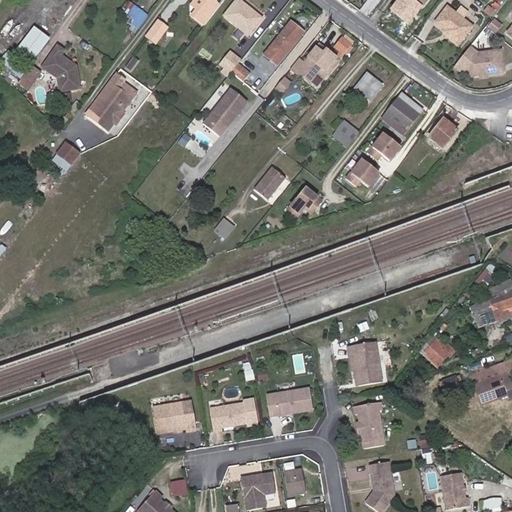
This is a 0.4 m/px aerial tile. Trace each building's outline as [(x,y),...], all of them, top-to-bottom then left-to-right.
[(193,0),(190,5),(195,9),(197,11),(199,13),(209,0),(193,0)] [(209,20),(221,4),(216,1),(214,3),(210,0),(209,0),(199,13),(209,20)] [(409,0),(421,9),(427,0),(409,0)] [(261,20),(237,1),(224,18),(247,38),(261,20)] [(137,32),(148,17),(130,5),(122,14),(127,19),(128,17),(134,22),(131,27),(132,28),(137,32)] [(457,45),(471,26),(446,7),(433,23),(443,31),(450,36),(448,38),(457,45)] [(197,11),(195,9),(190,16),(204,27),(209,20),(199,13),(197,11)] [(511,17),(501,30),(511,39),(511,17)] [(493,32),(499,25),(492,18),(485,26),(493,32)] [(165,31),(155,23),(143,38),(154,46),(165,31)] [(31,61),(48,38),(31,25),(14,49),(31,61)] [(278,66),(303,35),(291,25),(265,56),(278,66)] [(133,37),(137,32),(132,28),(128,33),(133,37)] [(346,52),(351,46),(342,39),(335,48),(340,52),(344,55),(346,52)] [(331,63),(334,59),(319,46),(305,65),(299,60),(287,75),(295,82),(297,79),(306,87),(313,79),(320,85),(335,66),(331,63)] [(476,52),(468,46),(453,66),(461,72),(463,70),(471,77),(503,72),(500,49),(476,52)] [(64,52),(58,47),(43,68),(57,78),(60,91),(81,88),(76,66),(74,64),(71,65),(67,62),(67,59),(61,55),(64,52)] [(334,59),(331,63),(335,66),(344,55),(340,52),(334,59)] [(231,73),(240,62),(235,58),(226,69),(231,73)] [(38,70),(31,65),(18,83),(28,90),(38,76),(35,74),(38,70)] [(382,87),(366,75),(350,95),(366,108),(382,87)] [(257,82),(253,78),(248,84),(253,88),(257,82)] [(233,83),(228,79),(224,85),(229,88),(233,83)] [(289,83),(284,79),(276,89),(281,93),(289,83)] [(122,86),(113,80),(85,118),(107,134),(114,124),(113,124),(120,115),(121,115),(131,102),(118,92),(122,86)] [(247,103),(230,90),(202,125),(219,138),(247,103)] [(419,117),(398,101),(382,121),(402,137),(419,117)] [(123,117),(120,115),(113,124),(114,124),(116,126),(123,117)] [(442,121),(428,139),(443,150),(457,132),(442,121)] [(358,135),(344,124),(334,137),(347,148),(358,135)] [(399,149),(384,136),(373,150),(380,156),(388,162),(399,149)] [(75,149),(67,144),(58,156),(66,162),(75,149)] [(82,154),(75,149),(66,162),(73,167),(82,154)] [(373,150),(371,149),(367,155),(376,162),(380,156),(373,150)] [(363,162),(352,176),(359,182),(367,188),(378,174),(363,162)] [(272,170),(255,191),(268,202),(285,181),(272,170)] [(352,176),(351,175),(346,181),(355,188),(359,182),(352,176)] [(295,220),(303,209),(311,215),(320,203),(305,191),(286,214),(295,220)] [(238,229),(227,221),(219,230),(231,239),(238,229)] [(491,307),(511,300),(511,293),(490,301),(490,302),(491,307)] [(511,300),(491,307),(490,302),(476,307),(478,313),(474,315),(476,323),(480,323),(481,328),(511,317),(511,300)] [(382,384),(376,343),(349,347),(350,355),(353,354),(353,357),(358,387),(382,384)] [(449,357),(437,345),(427,355),(439,367),(449,357)] [(483,372),(485,377),(497,372),(499,378),(511,372),(509,363),(483,372)] [(479,379),(485,377),(483,372),(482,370),(476,372),(477,374),(479,379)] [(497,372),(485,377),(479,379),(481,384),(472,387),(479,408),(507,398),(506,394),(511,392),(511,372),(499,378),(497,372)] [(252,383),(251,374),(244,375),(245,384),(252,383)] [(263,383),(261,374),(255,376),(256,384),(263,383)] [(481,384),(479,379),(477,374),(468,377),(472,387),(481,384)] [(445,400),(460,395),(455,379),(438,385),(440,390),(444,388),(445,391),(442,391),(445,400)] [(308,389),(265,397),(269,419),(312,411),(308,389)] [(189,403),(152,411),(157,437),(174,434),(175,431),(177,430),(178,431),(180,433),(186,431),(187,434),(195,433),(189,403)] [(242,406),(209,412),(213,434),(222,432),(221,430),(245,425),(246,428),(257,426),(252,403),(242,405),(242,406)] [(380,404),(354,408),(356,416),(358,416),(360,424),(362,435),(365,452),(385,448),(379,412),(382,412),(380,404)] [(388,464),(369,467),(371,485),(376,485),(376,488),(366,502),(380,511),(382,511),(393,497),(388,464)] [(304,495),(300,469),(283,472),(286,498),(304,495)] [(269,471),(238,478),(246,511),(266,506),(264,495),(275,493),(269,471)] [(463,489),(462,475),(442,477),(445,511),(468,509),(467,500),(464,501),(463,489)] [(172,496),(187,495),(186,479),(171,480),(172,496)] [(162,500),(157,495),(140,511),(168,511),(165,511),(163,509),(164,507),(160,503),(162,500)] [(482,498),(482,510),(500,510),(500,498),(482,498)]
